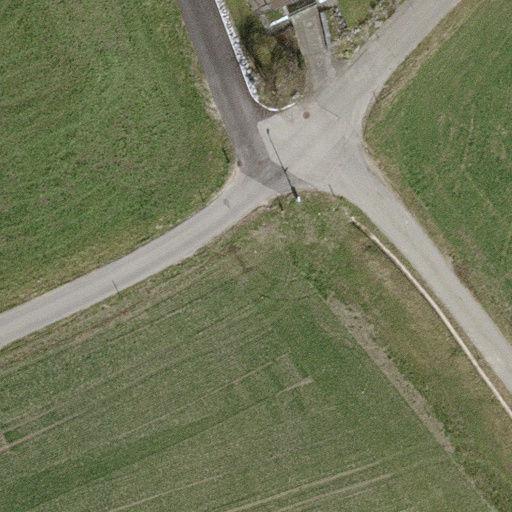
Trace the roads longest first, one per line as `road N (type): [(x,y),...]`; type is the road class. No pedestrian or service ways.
road 1 (unclassified): [(0,331),(198,233),(281,167)]
road 2 (unclassified): [(511,367),(376,198),(314,137)]
road 3 (residential): [(314,137),(442,0)]
